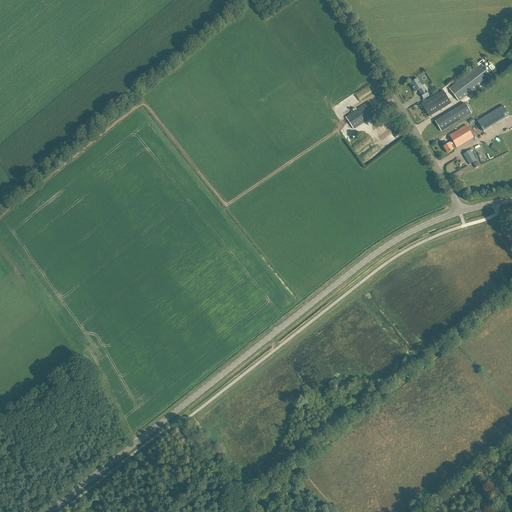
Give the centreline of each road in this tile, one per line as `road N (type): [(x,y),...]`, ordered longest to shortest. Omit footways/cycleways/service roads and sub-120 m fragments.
road 1 (tertiary): [(48,511),(381,250),(459,211)]
road 2 (track): [(511,290),(250,497)]
road 3 (track): [(343,126),(227,205),(133,86)]
road 4 (unclassified): [(459,211),(335,0)]
road 5 (track): [(39,184),(144,101)]
